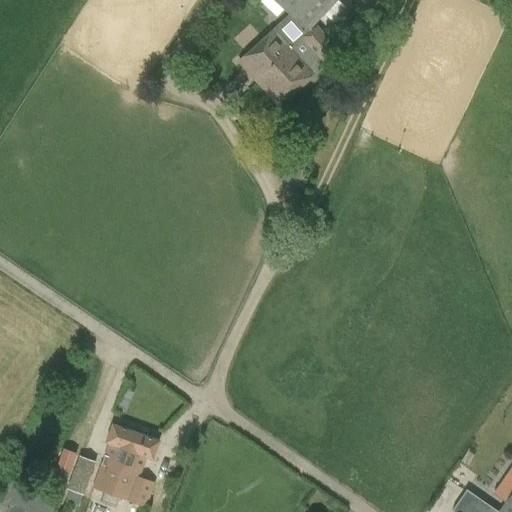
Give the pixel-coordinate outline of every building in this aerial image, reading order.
[(275,0),(308,30),(334,0),(275,0)] [(238,61),(256,81),(276,103),(318,65),(320,59),(333,47),(314,27),(310,30),(298,41),(281,22),(238,61)] [(152,459),(158,441),(112,425),(105,443),(109,444),(93,489),(145,508),(154,483),(138,477),(145,457),(152,459)] [(472,456),(466,452),(460,462),(467,466),(472,456)] [(79,460),(67,492),(80,497),(92,465),(79,460)] [(47,511),(51,507),(11,480),(0,497),(0,511),(36,511),(38,510),(40,511),(47,511)] [(497,511),(466,490),(451,511),(452,511),(497,511)]
